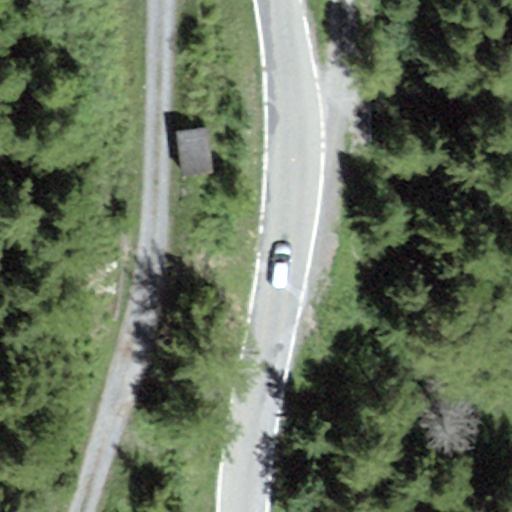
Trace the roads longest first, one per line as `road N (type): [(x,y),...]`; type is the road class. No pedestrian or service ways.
road 1 (track): [(162,0),(143,263),(74,511)]
road 2 (unclassified): [(244,511),(294,161),(278,0)]
road 3 (track): [(294,130),(336,65),(336,0)]
